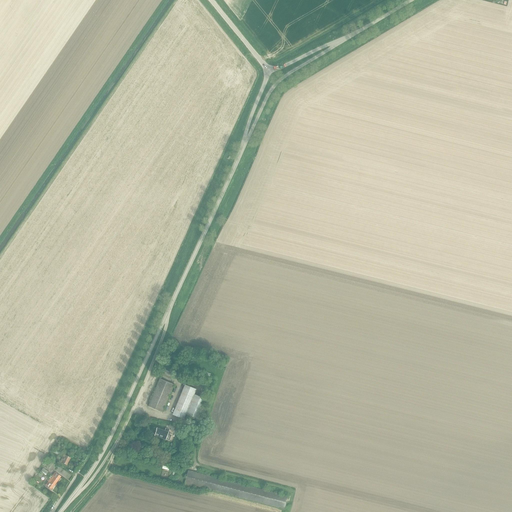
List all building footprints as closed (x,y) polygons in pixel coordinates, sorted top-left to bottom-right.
[(148,406),(162,412),(174,384),(160,379),(148,406)] [(184,420),(186,415),(195,394),(196,391),(185,386),(172,415),(184,420)] [(207,400),(195,394),(186,415),(199,420),(207,400)] [(166,428),(165,431),(157,428),(156,431),(157,431),(155,435),(166,439),(169,440),(171,436),(169,435),(170,432),(168,432),(169,430),(166,428)] [(66,455),(64,454),(60,461),(67,465),(71,458),(66,455)] [(285,509),(288,496),(188,471),(184,487),(190,489),(191,485),(285,509)] [(49,478),(50,478),(56,483),(61,476),(57,473),(55,472),(52,476),(51,476),(49,478)] [(52,489),(56,483),(50,478),(45,485),(47,486),(52,489)]
